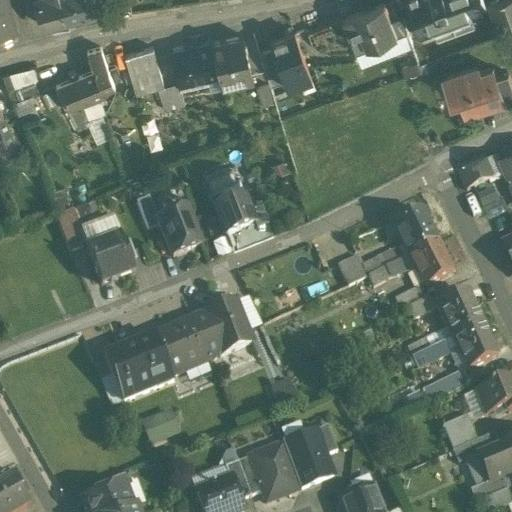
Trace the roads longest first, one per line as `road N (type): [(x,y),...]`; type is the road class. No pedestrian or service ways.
road 1 (residential): [(0,351),(302,231),(439,164)]
road 2 (residential): [(349,0),(245,25),(0,62)]
road 3 (residential): [(439,164),(511,327)]
road 4 (residential): [(0,402),(64,511)]
